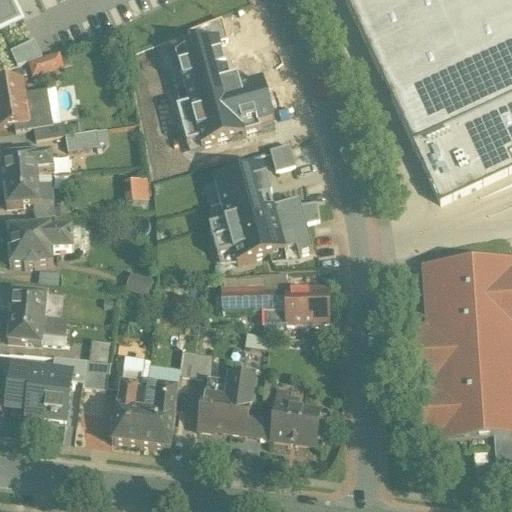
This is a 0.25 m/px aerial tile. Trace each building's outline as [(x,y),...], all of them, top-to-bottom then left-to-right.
[(13,0),(0,0),(0,34),(24,22),(13,0)] [(511,0),(343,0),(440,208),(511,174),(511,165),(509,159),(511,157),(511,0)] [(219,43),(173,59),(173,60),(180,77),(186,98),(230,86),(219,43)] [(60,58),(30,67),(34,80),(63,71),(60,58)] [(22,83),(0,87),(0,132),(15,130),(29,128),(25,99),(22,83)] [(277,137),(262,84),(230,86),(186,98),(200,153),(277,137)] [(42,96),(25,99),(29,128),(15,130),(16,137),(34,134),(54,131),(53,129),(47,130),(42,96)] [(64,128),(53,129),(54,131),(34,134),(36,146),(66,141),(64,128)] [(66,141),(69,157),(100,152),(97,136),(66,141)] [(291,150),(269,155),(274,178),(296,173),(291,150)] [(52,159),(36,160),(38,176),(54,175),(52,159)] [(36,160),(2,163),(4,185),(38,182),(38,176),(36,160)] [(263,170),(213,185),(214,186),(220,205),(224,227),(275,213),(263,170)] [(38,182),(4,185),(7,213),(40,210),(40,207),(39,191),(38,182)] [(52,189),(39,191),(40,207),(54,206),(52,189)] [(224,227),(206,231),(219,270),(295,253),(298,261),(312,257),(299,207),(275,213),(224,227)] [(51,232),(8,234),(10,272),(25,271),(25,273),(39,273),(39,271),(53,270),(53,257),(74,256),(73,234),(52,235),(51,232)] [(511,265),(508,266),(424,272),(428,334),(413,335),(413,333),(411,333),(415,397),(409,397),(411,415),(417,415),(419,448),(488,443),(495,442),(497,471),(511,470),(511,265)] [(263,293),(222,295),(223,319),(263,317),(262,297),(263,297),(263,293)] [(329,295),(286,296),(286,297),(287,317),(287,331),(287,332),(330,331),(329,295)] [(47,301),(13,297),(11,320),(45,323),(47,301)] [(263,297),(262,297),(263,317),(287,317),(286,297),(263,297)] [(287,331),(287,317),(263,317),(263,332),(287,331)] [(45,323),(11,320),(8,348),(42,351),(43,346),(44,333),(45,323)] [(54,334),(44,333),(43,346),(53,347),(54,334)] [(113,348),(91,345),(89,366),(111,368),(113,348)] [(197,359),(183,357),(180,381),(194,383),(197,359)] [(215,362),(197,359),(194,383),(211,386),(215,362)] [(87,366),(55,362),(53,378),(72,381),(72,386),(84,388),(87,366)] [(145,366),(125,363),(123,378),(143,381),(141,393),(138,393),(137,396),(147,397),(149,388),(149,387),(148,387),(151,367),(145,366)] [(89,366),(87,366),(84,388),(83,393),(107,396),(111,368),(89,366)] [(53,378),(13,373),(9,404),(29,407),(28,412),(27,420),(29,421),(29,416),(44,418),(44,425),(66,428),(69,410),(72,386),(72,381),(53,378)] [(143,381),(123,378),(119,413),(117,413),(112,448),(140,452),(145,416),(147,397),(137,396),(138,393),(141,393),(143,381)] [(178,395),(159,392),(160,389),(149,388),(147,397),(145,416),(175,420),(180,381),(178,395)] [(254,386),(231,382),(228,403),(251,406),(254,386)] [(84,388),(72,386),(69,410),(81,412),(83,393),(84,388)] [(228,403),(203,399),(198,437),(216,439),(216,437),(246,442),(246,441),(249,421),(251,406),(228,403)] [(299,405),(277,402),(274,424),(271,445),(317,451),(321,416),(298,412),(299,405)] [(175,420),(145,416),(140,452),(171,456),(175,421),(175,420)] [(261,423),(249,421),(246,441),(258,443),(261,423)] [(274,424),(261,423),(258,443),(271,445),(274,424)]
